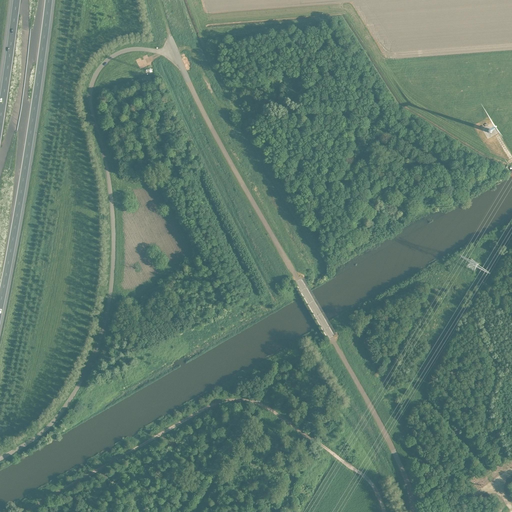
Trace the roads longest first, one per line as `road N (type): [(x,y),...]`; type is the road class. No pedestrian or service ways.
road 1 (unclassified): [(409,511),(406,481),(379,423),(183,72),(171,55),(140,48),(109,56),(89,95),(114,225),(102,332),(62,410),(0,460)]
road 2 (track): [(384,511),(369,479),(262,402),(232,397),(18,511)]
road 3 (motorway): [(0,307),(48,0)]
